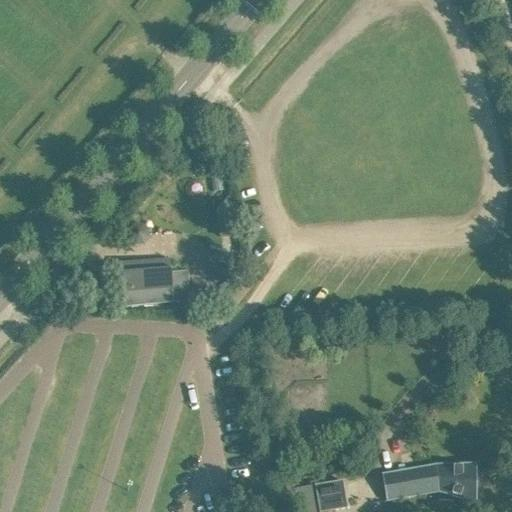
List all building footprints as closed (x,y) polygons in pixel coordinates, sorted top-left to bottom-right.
[(232,212),(217,215),(221,239),(236,236),(232,212)] [(124,307),(190,302),(189,288),(223,285),(220,257),(187,259),(187,271),(172,273),(171,260),(121,264),(124,307)] [(437,465),(382,475),(387,502),(439,494),(439,501),(453,501),(453,499),(465,503),(476,507),(476,465),(437,465)] [(319,511),(329,511),(347,509),(343,481),(315,486),(319,511)] [(297,511),(316,511),(312,485),(294,488),(297,511)]
